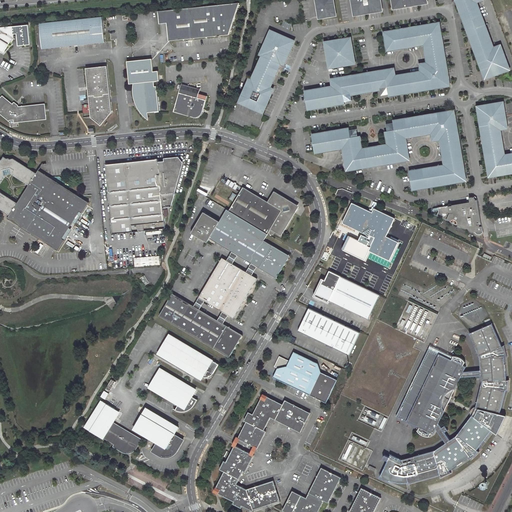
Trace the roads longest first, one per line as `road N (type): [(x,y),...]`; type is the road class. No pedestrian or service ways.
road 1 (residential): [(279,158),(314,191),(320,239),(199,448),(190,485),(197,511)]
road 2 (unclassified): [(279,158),(263,145),(314,31),(449,10),(461,84)]
road 3 (residential): [(0,135),(40,146),(206,132),(279,158)]
road 4 (unclassified): [(334,165),(302,154),(298,124),(455,95)]
